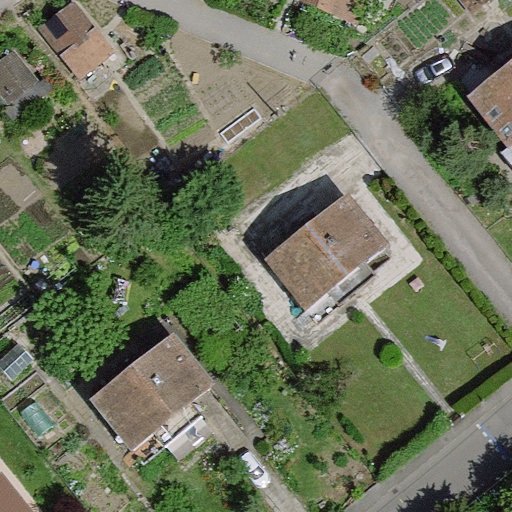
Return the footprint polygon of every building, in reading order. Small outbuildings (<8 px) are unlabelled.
[(76,0),(45,28),(89,78),(125,47),(83,0),(76,0)] [(511,73),(473,103),(511,149),(511,73)] [(349,204),(272,265),(309,313),(386,250),(349,204)] [(214,389),(176,343),(97,405),(135,451),(192,406),(214,389)] [(214,434),(192,406),(135,451),(147,467),(172,446),(185,460),(214,434)] [(0,482),(0,511),(27,511),(3,481),(0,482)]
